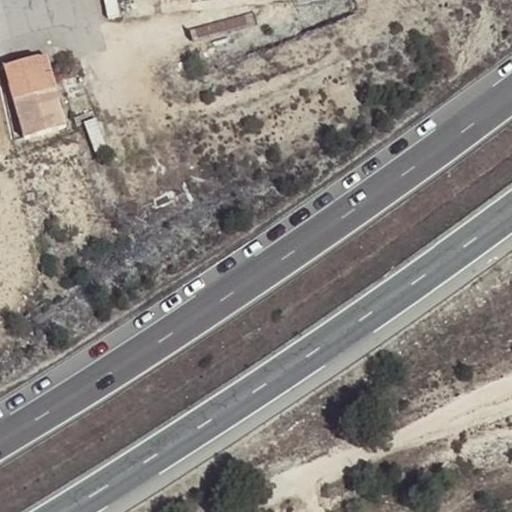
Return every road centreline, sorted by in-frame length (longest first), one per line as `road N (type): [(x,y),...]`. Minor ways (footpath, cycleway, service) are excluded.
road 1 (motorway): [(511,101),(395,192),(0,442)]
road 2 (motorway): [(48,511),(511,202)]
road 3 (track): [(243,511),(292,482),(511,397)]
